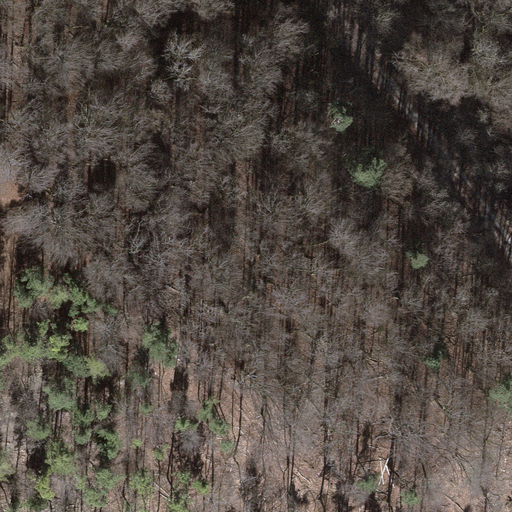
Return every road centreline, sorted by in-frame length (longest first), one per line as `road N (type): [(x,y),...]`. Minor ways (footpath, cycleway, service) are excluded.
road 1 (track): [(327,0),(511,253)]
road 2 (track): [(0,425),(63,401),(135,339)]
